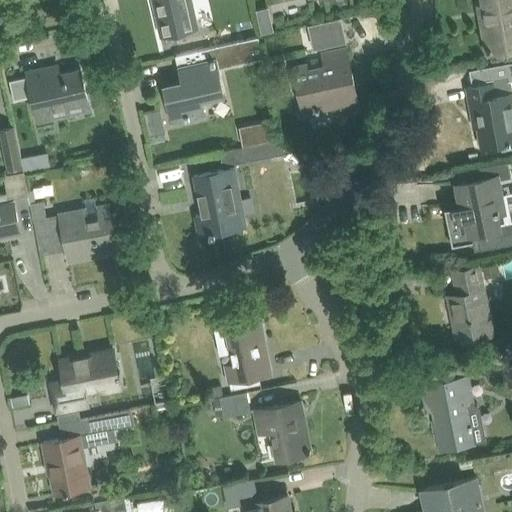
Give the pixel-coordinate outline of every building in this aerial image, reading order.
[(154,0),(154,1),(156,0),(158,0),(162,12),(157,13),(162,34),(181,30),(197,26),(190,0),(154,0)] [(511,0),(484,0),(487,14),(481,15),(488,51),(511,46),(511,0)] [(322,48),(346,43),(340,19),(317,24),(322,48)] [(260,38),(177,57),(180,70),(185,68),(188,81),(166,86),(174,119),(203,113),(200,96),(223,91),(218,67),(264,56),(260,38)] [(294,66),(300,92),(304,112),(342,103),(341,99),(357,95),(347,47),(323,52),(326,65),(308,69),(307,63),(294,66)] [(511,62),(470,71),(472,84),(508,77),(509,81),(511,80),(511,62)] [(29,77),(10,81),(14,101),(33,97),(39,121),(53,118),(51,108),(68,104),(88,100),(81,69),(43,77),(41,68),(27,71),(29,77)] [(496,81),(495,82),(468,86),(474,118),(477,117),(483,145),(511,139),(511,91),(498,94),(496,81)] [(165,138),(158,110),(145,113),(151,141),(165,138)] [(270,121),(256,124),(259,142),(274,139),(270,121)] [(22,157),(16,124),(0,127),(0,129),(7,166),(23,163),(22,157)] [(282,138),(221,150),(224,165),(237,162),(294,150),(282,138)] [(32,155),(22,157),(23,163),(25,169),(25,170),(34,168),(32,155)] [(466,203),(446,207),(453,244),(474,240),(475,249),(511,241),(511,220),(500,223),(495,200),(504,198),(500,179),(511,176),(511,175),(509,160),(481,166),(483,172),(469,175),(470,180),(462,181),(466,203)] [(230,167),(214,170),(195,174),(203,212),(196,214),(200,234),(246,224),(240,195),(235,196),(230,167)] [(0,234),(19,231),(17,221),(19,220),(15,201),(11,202),(11,198),(30,194),(25,170),(25,169),(4,174),(7,191),(0,192),(0,234)] [(43,199),(31,202),(39,246),(52,243),(43,199)] [(60,213),(65,239),(69,258),(117,249),(110,214),(81,219),(79,210),(60,213)] [(479,265),(473,266),(454,270),(458,293),(448,295),(457,340),(493,333),(479,265)] [(235,363),(226,364),(229,380),(231,388),(262,382),(260,374),(271,372),(268,357),(264,357),(260,340),(264,339),(260,319),(249,321),(248,319),(244,320),(245,322),(227,326),(231,345),(235,363)] [(88,355),(76,357),(75,355),(61,357),(65,378),(51,381),(57,410),(86,404),(82,387),(101,383),(102,389),(121,385),(113,347),(88,352),(88,355)] [(441,448),(461,444),(475,441),(467,403),(473,402),(468,376),(480,374),(477,358),(468,359),(448,363),(448,364),(452,363),(455,378),(422,384),(427,410),(434,409),(441,448)] [(222,384),(209,387),(211,396),(224,393),(222,384)] [(248,390),(221,395),(224,411),(225,416),(252,411),(248,390)] [(221,395),(214,397),(218,413),(224,411),(221,395)] [(301,400),(267,407),(253,409),(258,434),(272,431),(277,458),(311,451),(301,400)] [(116,410),(81,417),(84,433),(119,426),(116,410)] [(79,411),(58,416),(59,422),(81,417),(79,411)] [(80,433),(63,437),(44,441),(49,464),(51,464),(56,491),(90,484),(80,433)] [(484,511),(477,476),(443,483),(423,487),(428,511),(435,510),(435,511),(484,511)] [(255,477),(235,481),(222,484),(227,507),(246,503),(247,511),(291,511),(288,494),(259,500),(255,477)] [(125,495),(95,501),(96,511),(121,511),(128,511),(125,495)]
